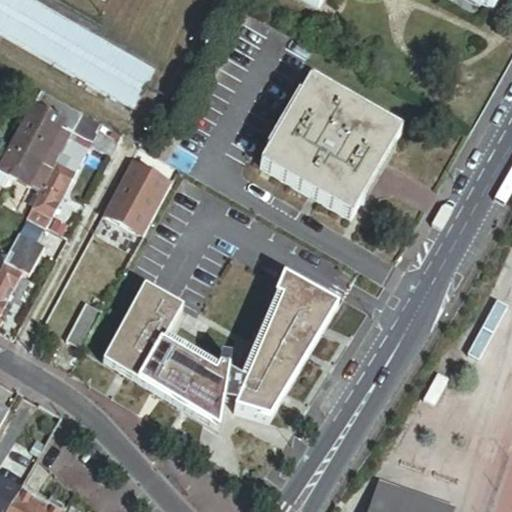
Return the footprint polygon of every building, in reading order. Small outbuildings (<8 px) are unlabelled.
[(22,0),(0,0),(0,36),(131,114),(153,76),(22,0)] [(504,0),(295,0),(321,15),(329,0),(467,0),(495,16),(504,0)] [(400,137),(309,85),(259,171),(350,224),(400,137)] [(71,142),(74,137),(83,120),(41,95),(0,171),(0,180),(13,187),(39,201),(71,142)] [(95,137),(99,128),(83,120),(74,137),(92,147),(97,138),(95,137)] [(27,223),(46,233),(90,152),(71,142),(39,201),(27,223)] [(155,159),(140,152),(113,201),(148,221),(170,181),(164,178),(159,186),(145,179),(156,161),(155,159)] [(13,187),(0,180),(0,195),(2,197),(9,195),(13,187)] [(27,223),(19,239),(44,252),(52,236),(46,233),(27,223)] [(0,329),(3,325),(0,323),(0,316),(21,278),(28,282),(44,252),(19,239),(6,263),(0,274),(0,329)] [(236,400),(230,413),(265,426),(264,423),(268,416),(271,417),(276,408),(274,407),(294,373),(296,375),(309,353),(307,352),(316,336),(318,337),(324,329),(321,327),(330,312),(333,314),(334,311),(281,278),(238,376),(245,379),(236,400)] [(224,382),(225,376),(228,361),(218,359),(216,370),(163,340),(180,311),(141,289),(98,365),(100,366),(101,363),(114,371),(112,373),(121,378),(123,376),(148,391),(146,393),(155,398),(157,396),(174,406),(173,409),(215,433),(224,382)] [(82,355),(102,319),(86,310),(66,347),(82,355)] [(228,398),(236,400),(245,379),(238,376),(236,381),(225,376),(224,382),(230,385),(228,398)] [(0,428),(9,413),(0,407),(0,428)] [(0,511),(9,511),(20,495),(20,494),(0,482),(0,511)] [(451,511),(452,511),(381,488),(373,511),(451,511)] [(50,511),(20,495),(9,511),(50,511)]
